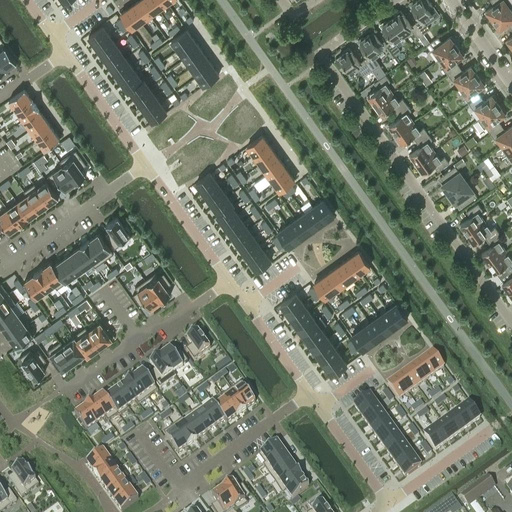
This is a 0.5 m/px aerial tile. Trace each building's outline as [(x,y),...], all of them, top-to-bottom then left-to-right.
[(139,0),(130,7),(141,22),(150,16),(139,0)] [(152,0),(138,0),(139,0),(150,16),(159,9),(152,0)] [(165,0),(152,0),(159,9),(168,3),(165,0)] [(415,22),(423,33),(430,29),(424,20),(432,14),(429,9),(433,6),(428,0),(416,0),(415,1),(414,0),(413,0),(409,4),(420,19),(415,22)] [(511,6),(511,2),(510,0),(490,0),(494,5),(485,12),(488,16),(489,15),(493,20),(510,8),(511,6)] [(130,7),(121,13),(132,28),(141,22),(130,7)] [(510,8),(493,20),(496,25),(495,26),(498,30),(507,24),(511,29),(511,28),(511,10),(510,8)] [(423,33),(415,22),(411,25),(400,10),(395,14),(396,15),(391,19),(403,35),(411,29),(417,38),(423,33)] [(403,35),(391,19),(386,22),(385,21),(380,25),(391,40),(386,43),(394,54),(400,50),(394,41),(403,35)] [(103,26),(88,36),(94,44),(109,34),(103,26)] [(187,29),(171,40),(178,49),(193,38),(187,29)] [(364,59),(371,70),(380,64),(374,56),(381,51),(377,46),(381,43),(373,33),(369,35),(369,34),(363,38),(362,37),(357,41),(368,56),(364,59)] [(109,34),(94,44),(100,52),(114,42),(109,34)] [(431,51),(433,50),(439,58),(457,46),(453,41),(454,40),(451,36),(442,42),(438,37),(426,45),(431,51)] [(193,38),(178,49),(184,58),(200,47),(193,38)] [(114,42),(100,52),(105,60),(120,49),(114,42)] [(460,51),(457,46),(439,58),(446,67),(443,68),(448,74),(459,66),(455,61),(464,54),(461,50),(460,51)] [(5,47),(0,50),(0,60),(6,70),(16,62),(5,47)] [(200,47),(184,58),(190,67),(206,56),(200,47)] [(371,70),(364,59),(359,63),(348,47),(343,51),(344,52),(338,56),(339,57),(335,60),(343,71),(347,68),(350,73),(357,68),(363,76),(371,70)] [(120,49),(105,60),(111,68),(125,57),(120,49)] [(206,56),(190,67),(197,76),(212,65),(206,56)] [(125,57),(111,68),(117,76),(131,65),(125,57)] [(131,65),(117,76),(122,83),(137,73),(131,65)] [(212,65),(197,76),(203,85),(219,74),(212,65)] [(463,72),(459,66),(448,74),(452,80),(454,79),(460,87),(478,75),(474,70),(475,69),(472,65),(463,72)] [(137,73),(122,83),(128,91),(129,90),(142,81),(137,73)] [(385,74),(378,80),(374,83),(378,88),(367,97),(370,101),(371,100),(375,105),(392,92),(386,84),(390,81),(385,74)] [(481,80),(478,75),(460,87),(467,96),(464,98),(469,104),(480,95),(476,90),(485,84),(482,79),(481,80)] [(142,81),(129,90),(135,98),(150,88),(144,80),(142,81)] [(150,88),(135,98),(141,106),(155,95),(150,88)] [(24,89),(9,100),(16,110),(32,99),(24,89)] [(392,92),(375,105),(378,110),(377,111),(380,115),(391,107),(395,112),(407,104),(402,98),(398,101),(392,92)] [(484,101),(480,95),(469,104),(473,110),(475,108),(481,117),(499,104),(495,100),(496,99),(493,94),(484,101)] [(155,95),(141,106),(146,114),(161,103),(155,95)] [(32,99),(16,110),(23,120),(39,109),(32,99)] [(161,103),(146,114),(152,122),(167,111),(161,103)] [(407,104),(395,112),(399,118),(388,126),(391,130),(392,129),(396,134),(413,122),(407,113),(411,110),(407,104)] [(497,119),(506,113),(503,108),(502,109),(499,104),(481,117),(477,120),(483,128),(485,127),(490,133),(501,125),(497,119)] [(39,109),(23,120),(30,130),(46,119),(39,109)] [(46,119),(30,130),(37,140),(53,128),(46,119)] [(413,122),(396,134),(399,139),(398,140),(401,144),(412,136),(416,141),(428,133),(423,127),(419,130),(413,122)] [(511,125),(505,130),(501,125),(490,133),(494,139),(496,137),(502,146),(511,139),(511,125)] [(53,128),(37,140),(44,149),(60,138),(53,128)] [(428,133),(416,141),(420,147),(409,155),(412,159),(413,158),(417,163),(434,151),(428,142),(432,139),(428,133)] [(262,135),(247,146),(253,155),(269,144),(262,135)] [(75,144),(69,136),(65,138),(71,147),(75,144)] [(511,152),(511,139),(502,146),(509,155),(511,152)] [(269,144),(253,155),(260,164),(275,153),(269,144)] [(76,150),(60,161),(62,165),(63,165),(76,182),(86,175),(81,168),(86,165),(76,150)] [(434,151),(417,163),(420,168),(419,169),(422,174),(433,165),(437,171),(449,163),(444,156),(440,160),(434,151)] [(275,153),(260,164),(266,173),(282,162),(275,153)] [(282,162),(266,173),(272,182),(288,171),(282,162)] [(62,165),(47,176),(55,187),(60,183),(65,190),(75,183),(76,182),(63,165),(62,165)] [(449,193),(466,181),(455,166),(440,177),(447,187),(445,188),(449,193)] [(288,171),(272,182),(279,191),(294,180),(288,171)] [(210,172),(196,183),(201,191),(216,180),(210,172)] [(37,187),(49,204),(59,197),(47,180),(37,187)] [(216,180),(201,191),(207,199),(222,188),(216,180)] [(455,197),(461,207),(477,196),(466,181),(449,193),(453,199),(455,197)] [(34,183),(24,191),(26,195),(27,194),(39,211),(49,204),(37,187),(34,183)] [(222,188),(207,199),(213,206),(227,196),(222,188)] [(26,195),(17,201),(29,218),(39,211),(27,194),(26,195)] [(227,196),(213,206),(218,214),(231,205),(233,204),(227,196)] [(322,199),(313,206),(325,221),(334,215),(322,199)] [(17,201),(7,208),(19,225),(29,218),(17,201)] [(467,233),(484,221),(478,213),(482,210),(478,203),(466,211),(470,217),(459,225),(462,230),(464,229),(467,233)] [(218,214),(217,215),(222,223),(237,213),(231,205),(218,214)] [(313,206),(304,212),(316,228),(325,221),(313,206)] [(7,208),(0,213),(0,219),(9,232),(19,225),(7,208)] [(304,212),(295,219),(307,234),(316,228),(304,212)] [(237,213),(222,223),(228,231),(243,221),(237,213)] [(111,231),(105,235),(115,248),(131,236),(128,233),(130,232),(126,226),(124,228),(117,217),(106,225),(111,231)] [(295,219),(287,225),(298,241),(307,234),(295,219)] [(243,221),(228,231),(234,239),(248,229),(243,221)] [(484,221),(467,233),(470,238),(469,239),(472,244),(484,235),(488,241),(499,233),(495,227),(490,230),(484,221)] [(287,225),(278,231),(289,247),(298,241),(287,225)] [(248,229),(234,239),(239,247),(254,236),(248,229)] [(99,233),(89,240),(104,260),(114,253),(99,233)] [(499,233),(488,241),(491,246),(480,254),(483,259),(485,258),(488,263),(505,250),(499,242),(503,239),(499,233)] [(254,236),(239,247),(245,255),(259,244),(254,236)] [(89,239),(80,246),(92,263),(95,267),(104,260),(89,240),(89,239)] [(259,244),(245,255),(251,263),(265,252),(259,244)] [(80,246),(71,252),(83,269),(92,263),(80,246)] [(359,250),(350,257),(361,272),(370,266),(359,250)] [(505,250),(488,263),(491,267),(490,268),(493,273),(505,265),(509,270),(511,267),(511,258),(511,259),(505,250)] [(71,252),(63,259),(75,275),(83,269),(71,252)] [(265,252),(251,263),(256,270),(271,260),(265,252)] [(350,257),(341,263),(352,279),(361,272),(350,257)] [(54,265),(66,282),(66,281),(75,275),(63,259),(54,265)] [(52,261),(42,268),(56,287),(55,287),(57,289),(66,282),(66,281),(66,282),(54,265),(52,261)] [(341,263),(332,269),(343,285),(352,279),(341,263)] [(509,292),(511,289),(511,267),(509,270),(511,274),(511,275),(501,284),(504,288),(506,287),(509,292)] [(42,268),(33,274),(34,274),(45,291),(46,293),(55,287),(56,287),(42,268)] [(332,269),(323,276),(334,291),(343,285),(332,269)] [(155,272),(145,280),(160,301),(171,294),(166,287),(171,283),(163,273),(158,276),(155,272)] [(34,274),(24,281),(36,298),(45,291),(34,274)] [(323,276),(314,282),(325,298),(334,291),(323,276)] [(138,291),(132,295),(140,305),(145,302),(150,308),(160,301),(145,280),(135,287),(138,291)] [(1,282),(0,283),(0,298),(9,293),(1,282)] [(0,298),(0,313),(11,305),(12,306),(16,303),(9,293),(0,298)] [(296,293),(280,304),(287,313),(302,302),(296,293)] [(302,302),(287,313),(293,322),(308,310),(302,302)] [(396,302),(387,309),(398,324),(407,318),(396,302)] [(11,305),(0,313),(0,324),(2,327),(19,315),(12,306),(11,305)] [(387,309),(378,315),(389,331),(398,324),(387,309)] [(308,310),(293,322),(299,331),(315,319),(308,310)] [(19,315),(2,327),(9,337),(26,325),(25,324),(19,315)] [(378,315),(369,322),(380,337),(389,331),(378,315)] [(315,319),(299,331),(306,339),(321,328),(315,319)] [(88,330),(88,331),(100,347),(111,339),(112,338),(111,337),(101,323),(100,321),(99,322),(88,330)] [(369,322),(360,328),(372,344),(380,337),(369,322)] [(26,325),(9,337),(16,347),(35,334),(27,323),(25,324),(26,325)] [(85,327),(73,336),(73,337),(74,337),(86,353),(86,354),(87,355),(86,355),(87,356),(88,355),(99,348),(100,347),(88,331),(88,330),(85,327)] [(321,328),(306,339),(312,348),(328,337),(321,328)] [(360,328),(351,334),(363,350),(372,344),(360,328)] [(191,345),(186,349),(194,360),(210,349),(209,347),(210,346),(207,341),(205,342),(197,331),(187,339),(191,345)] [(63,345),(62,345),(74,362),(75,362),(75,361),(86,354),(86,353),(74,337),(73,337),(63,345)] [(328,337),(312,348),(319,357),(334,346),(328,337)] [(60,341),(47,350),(50,354),(51,355),(61,370),(62,371),(63,370),(74,362),(62,345),(63,345),(62,345),(60,341)] [(334,346),(319,357),(325,366),(340,355),(334,346)] [(160,355),(160,356),(173,373),(183,366),(188,362),(180,352),(175,355),(170,349),(160,356),(160,355)] [(30,350),(19,357),(23,363),(22,364),(25,369),(27,368),(35,379),(45,371),(41,365),(46,361),(38,350),(33,354),(30,350)] [(432,353),(423,359),(435,375),(444,368),(432,353)] [(340,355),(325,366),(331,375),(347,364),(340,355)] [(154,370),(149,374),(160,389),(176,377),(173,373),(160,356),(150,363),(154,370)] [(423,359),(414,366),(426,381),(435,375),(423,359)] [(219,363),(215,367),(218,372),(223,368),(219,363)] [(414,366),(405,372),(417,388),(426,381),(414,366)] [(143,371),(133,378),(148,398),(158,391),(143,371)] [(405,372),(397,379),(408,394),(417,388),(405,372)] [(133,377),(124,384),(136,401),(138,405),(148,398),(133,378),(133,377)] [(397,379),(388,385),(399,400),(408,394),(397,379)] [(241,382),(231,389),(246,410),(255,403),(251,397),(253,396),(249,391),(248,392),(241,382)] [(124,384),(115,391),(127,408),(127,407),(136,401),(124,384)] [(222,396),(221,396),(224,400),(225,400),(236,416),(246,410),(231,389),(222,396)] [(106,398),(105,398),(118,415),(117,415),(118,416),(129,409),(127,407),(127,408),(115,391),(106,398)] [(103,394),(93,401),(105,418),(108,422),(117,415),(118,415),(105,398),(106,398),(103,394)] [(369,396),(354,407),(360,416),(376,405),(369,396)] [(215,406),(225,420),(224,420),(227,423),(236,416),(225,400),(224,400),(215,406)] [(93,401),(84,408),(96,424),(105,418),(93,401)] [(204,410),(203,410),(215,426),(224,420),(225,420),(215,406),(213,403),(204,410)] [(469,403),(460,410),(471,425),(480,419),(469,403)] [(376,405),(360,416),(367,424),(382,413),(376,405)] [(191,413),(192,415),(193,414),(206,433),(215,426),(203,410),(204,410),(201,406),(191,413)] [(84,408),(75,415),(79,420),(77,422),(81,427),(82,425),(86,431),(96,424),(84,408)] [(460,410),(451,416),(462,432),(471,425),(460,410)] [(382,413),(367,424),(373,433),(389,422),(382,413)] [(184,421),(183,421),(197,440),(206,433),(193,414),(192,415),(184,421)] [(451,416),(442,423),(453,438),(462,432),(451,416)] [(182,419),(173,426),(187,446),(197,440),(183,421),(184,421),(182,419)] [(389,422),(373,433),(379,442),(395,431),(389,422)] [(442,423),(433,429),(444,445),(453,438),(442,423)] [(173,426),(163,433),(178,453),(187,446),(173,426)] [(433,429),(424,436),(435,451),(444,445),(433,429)] [(395,431),(379,442),(386,451),(401,440),(395,431)] [(401,440),(386,451),(392,460),(408,449),(401,440)] [(277,442),(258,455),(265,464),(283,451),(277,442)] [(408,449),(392,460),(399,469),(414,457),(408,449)] [(103,451),(86,463),(94,473),(110,461),(103,451)] [(265,464),(263,465),(263,466),(269,474),(290,460),(283,451),(265,464)] [(414,457),(399,469),(405,478),(420,467),(414,457)] [(290,460),(269,474),(275,483),(296,468),(290,460)] [(110,461),(94,473),(101,483),(117,471),(110,461)] [(23,464),(12,472),(18,481),(13,485),(21,497),(38,485),(33,477),(32,475),(33,474),(29,468),(27,469),(26,467),(23,464)] [(296,468),(275,483),(282,492),(286,490),(286,489),(302,477),(296,468)] [(117,471),(101,483),(108,492),(124,480),(117,471)] [(460,496),(468,508),(496,488),(487,476),(460,496)] [(302,477),(286,489),(286,490),(292,498),(309,486),(302,477)] [(124,480),(108,492),(115,502),(131,490),(124,480)] [(232,481),(222,489),(235,506),(234,506),(237,510),(248,503),(245,499),(250,495),(242,484),(237,488),(232,481)] [(0,489),(0,511),(16,501),(8,489),(2,493),(0,489)] [(216,502),(211,506),(214,511),(226,511),(234,506),(235,506),(222,489),(212,496),(216,502)] [(131,490),(115,502),(121,511),(122,511),(138,500),(131,490)] [(312,510),(308,511),(329,511),(327,509),(329,508),(325,503),(323,504),(319,498),(309,506),(312,510)] [(448,502),(434,511),(446,511),(451,509),(451,506),(448,502)]
